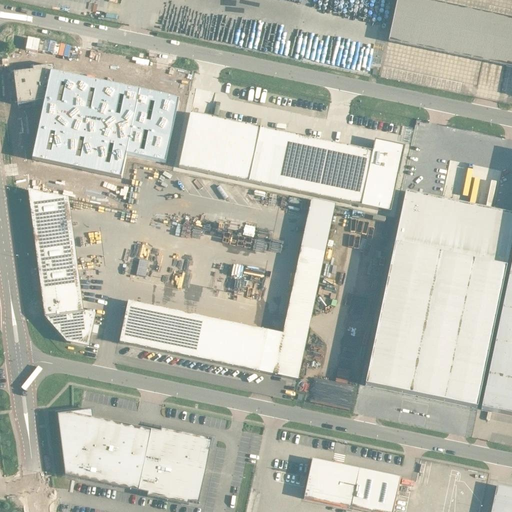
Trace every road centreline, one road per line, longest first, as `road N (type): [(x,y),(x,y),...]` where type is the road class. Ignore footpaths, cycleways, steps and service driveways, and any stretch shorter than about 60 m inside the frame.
road 1 (unclassified): [(511,119),(0,10)]
road 2 (unclassified): [(24,362),(511,459)]
road 3 (unknown): [(124,287),(116,249),(133,229),(281,271),(274,306),(251,314),(145,288)]
road 4 (unknown): [(149,383),(144,402),(226,421),(235,433),(211,506),(195,510),(82,483)]
road 5 (unknown): [(269,408),(261,479),(311,511)]
